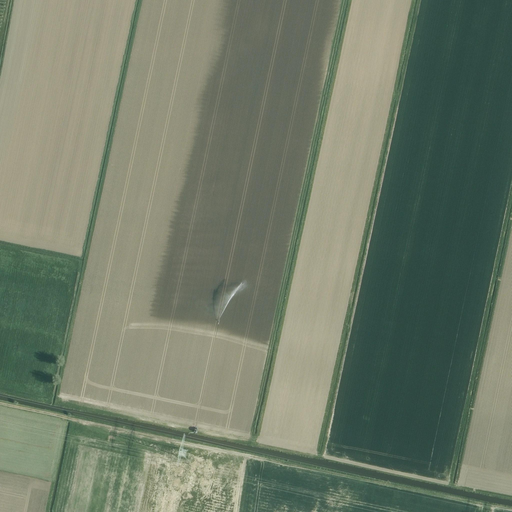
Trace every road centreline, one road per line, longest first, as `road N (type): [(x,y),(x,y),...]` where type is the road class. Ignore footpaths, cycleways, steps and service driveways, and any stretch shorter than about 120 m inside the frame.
road 1 (track): [(0,404),(511,510)]
road 2 (track): [(511,497),(247,441)]
